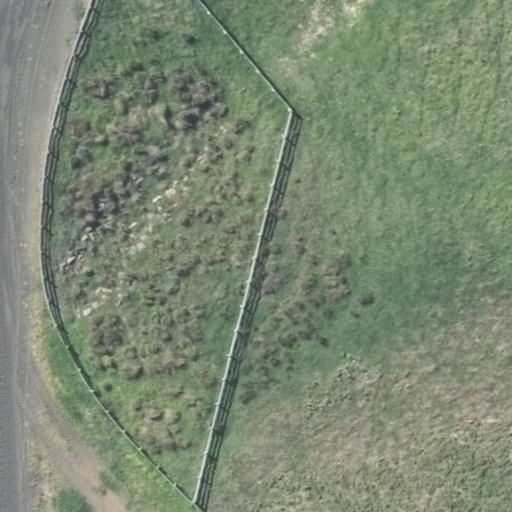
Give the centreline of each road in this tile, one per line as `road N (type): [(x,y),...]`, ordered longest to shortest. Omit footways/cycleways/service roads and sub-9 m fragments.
road 1 (track): [(13,511),(24,66),(39,0)]
road 2 (track): [(16,371),(141,511)]
